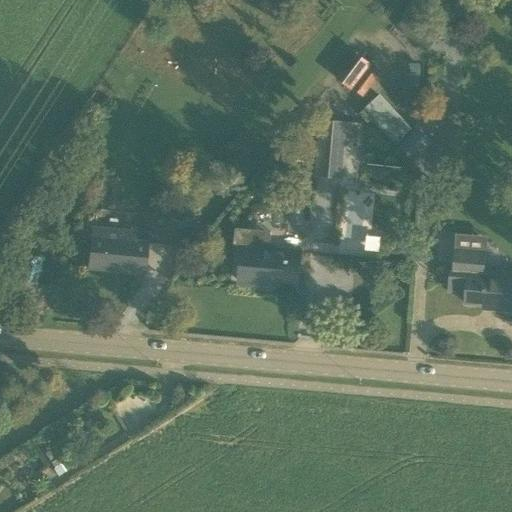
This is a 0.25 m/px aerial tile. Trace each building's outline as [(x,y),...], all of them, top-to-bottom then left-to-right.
[(413,9),(397,26),(425,53),(441,36),(413,9)] [(353,92),(369,73),(373,68),(356,54),(336,79),(353,92)] [(394,109),(380,94),(365,108),(378,123),(394,109)] [(342,178),(345,140),(359,142),(360,123),(318,119),(317,135),(314,176),(342,178)] [(430,146),(415,130),(396,148),(411,164),(430,146)] [(144,273),(147,243),(133,241),(134,232),(92,228),(87,268),(89,268),(89,267),(124,270),(124,271),(144,273)] [(270,240),(270,231),(234,228),(233,247),(242,248),(239,281),(282,285),(281,288),(298,290),(301,252),(267,249),(268,240),(270,240)] [(386,237),(384,252),(407,254),(408,239),(386,237)] [(484,274),(485,265),(452,262),(449,291),(467,292),(466,304),(491,305),(491,309),(511,311),(511,267),(497,266),(496,275),(484,274)]
